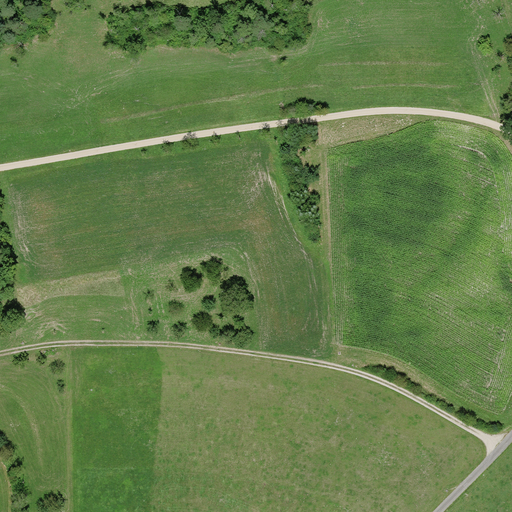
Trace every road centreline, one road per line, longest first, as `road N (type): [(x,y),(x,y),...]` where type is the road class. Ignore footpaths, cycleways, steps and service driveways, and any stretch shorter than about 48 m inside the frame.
road 1 (track): [(0,353),(160,344),(313,362),(374,377),(504,444)]
road 2 (track): [(0,168),(363,111),(462,116),(511,133)]
road 3 (track): [(65,511),(65,374),(53,345)]
